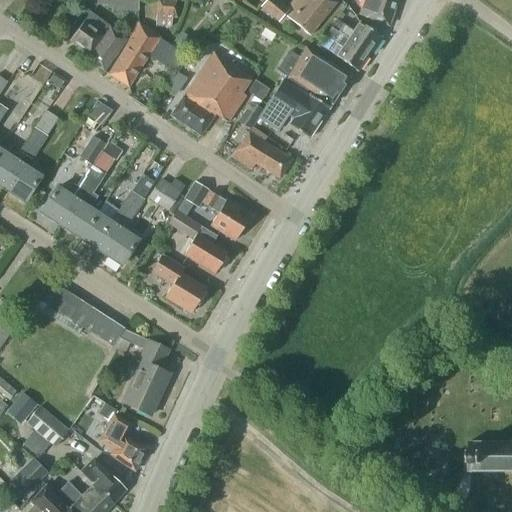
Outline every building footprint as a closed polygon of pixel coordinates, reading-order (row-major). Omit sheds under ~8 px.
[(95,0),(96,6),(106,6),(106,8),(114,8),(114,11),(137,11),(136,0),(95,0)] [(175,19),(176,0),(155,0),(155,18),(154,27),(170,27),(170,19),(175,19)] [(308,37),(335,4),(329,0),(292,0),(285,9),(274,0),(265,0),(260,8),(277,22),(283,16),(308,37)] [(387,26),(395,0),(362,0),(358,15),(387,26)] [(102,72),(125,40),(89,13),(68,42),(87,55),(84,59),(102,72)] [(335,20),(330,29),(368,55),(380,38),(358,23),(351,33),(347,31),(348,29),(335,20)] [(159,39),(159,38),(136,24),(126,40),(128,41),(107,75),(127,88),(147,57),(174,73),(184,55),(159,39)] [(368,55),(330,29),(324,37),(336,46),(338,44),(342,47),(335,57),(356,72),(368,55)] [(194,42),(181,32),(172,42),(185,53),(194,42)] [(278,72),(287,78),(284,83),(304,95),(307,91),(330,105),(349,76),(304,49),(298,60),(288,54),(278,72)] [(251,79),(212,53),(183,97),(182,97),(169,117),(199,136),(214,115),(226,123),(244,97),(240,94),(251,79)] [(51,75),(46,82),(58,89),(62,82),(51,75)] [(247,92),(261,101),(268,90),(254,81),(247,92)] [(282,81),(266,105),(257,119),(276,131),(286,115),(292,119),(288,126),(308,139),(328,108),(309,96),(307,98),(304,95),(284,83),(282,81)] [(111,111),(96,101),(86,116),(102,126),(111,111)] [(248,130),(261,111),(250,104),(237,123),(248,130)] [(25,141),(37,149),(45,137),(44,137),(56,119),(45,112),(25,141)] [(278,180),(290,160),(263,143),(266,138),(251,127),(230,158),(249,171),(254,165),(278,180)] [(104,145),(91,136),(77,157),(90,166),(104,145)] [(30,160),(37,149),(25,141),(18,152),(30,160)] [(0,152),(0,187),(2,189),(19,164),(0,152)] [(99,154),(90,167),(83,178),(95,186),(110,162),(99,154)] [(39,177),(19,164),(2,189),(23,202),(39,177)] [(141,175),(122,204),(134,212),(142,201),(141,200),(152,183),(141,175)] [(82,193),(88,197),(90,193),(95,186),(83,178),(76,189),(73,187),(68,196),(55,188),(39,213),(60,227),(82,193)] [(180,192),(159,179),(146,198),(167,212),(178,195),(180,192)] [(183,199),(183,200),(192,205),(197,208),(200,203),(207,191),(193,183),(183,199)] [(201,204),(217,214),(209,226),(233,242),(248,217),(209,192),(201,204)] [(60,227),(79,240),(96,215),(89,210),(97,197),(90,193),(88,197),(82,193),(60,227)] [(176,211),(183,200),(183,199),(178,195),(167,212),(173,216),(176,211)] [(134,212),(122,204),(115,215),(121,219),(99,253),(120,266),(136,241),(124,233),(129,224),(127,223),(134,212)] [(176,211),(167,225),(192,240),(199,228),(200,226),(185,217),(176,211)] [(121,219),(115,215),(112,213),(106,222),(96,215),(79,240),(99,253),(121,219)] [(192,240),(183,255),(213,275),(226,255),(210,245),(215,237),(199,228),(192,240)] [(204,290),(179,274),(182,269),(161,256),(150,274),(171,286),(163,298),(189,314),(204,290)] [(52,308),(63,290),(53,284),(41,302),(52,308)] [(63,290),(52,308),(62,315),(73,297),(63,290)] [(73,297),(62,315),(72,321),(83,303),(73,297)] [(83,303),(72,321),(82,328),(93,310),(83,303)] [(93,310),(82,328),(92,334),(103,316),(93,310)] [(2,316),(0,318),(0,323),(11,331),(16,325),(2,316)] [(103,316),(92,334),(102,341),(113,323),(103,316)] [(0,346),(11,331),(0,323),(0,346)] [(113,323),(102,341),(112,347),(118,338),(123,330),(123,329),(113,323)] [(123,330),(118,338),(143,350),(137,362),(139,363),(121,403),(150,416),(168,376),(158,371),(167,351),(147,341),(123,330)] [(0,386),(13,392),(19,379),(0,370),(0,386)] [(36,405),(21,393),(4,413),(20,426),(36,405)] [(68,431),(39,407),(25,424),(54,448),(68,431)] [(98,442),(112,450),(109,456),(116,461),(133,472),(145,450),(124,438),(131,426),(106,412),(99,425),(106,428),(98,442)] [(511,442),(468,443),(468,450),(468,456),(468,458),(468,465),(468,472),(472,472),(511,472),(511,442)] [(46,474),(32,459),(8,481),(23,497),(46,474)] [(125,491),(105,471),(102,469),(98,473),(89,463),(80,473),(92,485),(92,484),(112,504),(125,491)] [(92,484),(92,485),(80,497),(67,484),(54,496),(58,500),(67,510),(69,511),(104,511),(112,504),(92,484)] [(69,511),(67,510),(58,500),(58,501),(54,496),(45,488),(31,503),(40,511),(69,511)]
